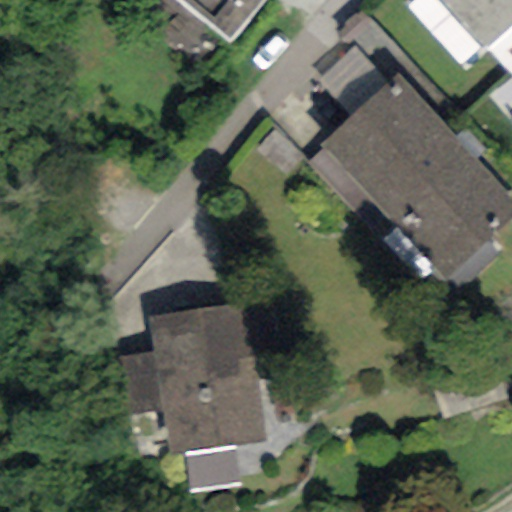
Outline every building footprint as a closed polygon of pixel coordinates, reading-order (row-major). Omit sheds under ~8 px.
[(264,0),(174,0),(227,44),(264,0)] [(511,0),(436,0),(485,53),(511,28),(511,0)] [(511,28),(485,53),(511,81),(511,28)] [(352,117),(386,85),(352,49),(317,81),(352,117)] [(352,117),(321,148),(307,162),(379,235),(390,223),(458,292),(496,254),(484,243),(511,215),(511,196),(393,77),(386,85),(352,117)] [(241,300),(146,314),(151,351),(121,355),(130,417),(160,413),(167,457),(182,454),(235,447),(262,442),(253,383),(279,379),(268,309),(242,313),(241,300)] [(240,487),(235,447),(182,454),(187,494),(240,487)]
